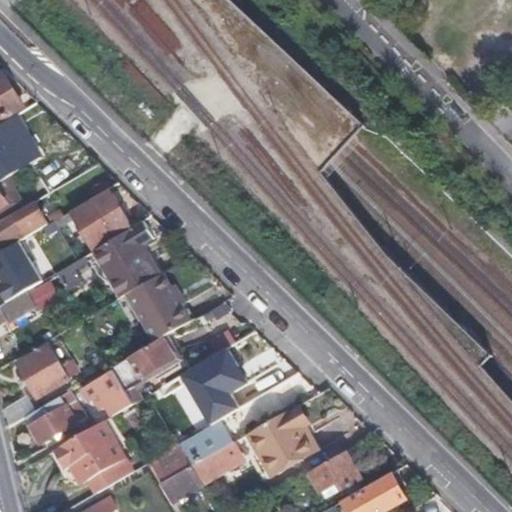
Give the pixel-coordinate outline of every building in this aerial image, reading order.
[(0,118),(21,105),(3,75),(0,76),(0,118)] [(34,118),(28,108),(2,123),(9,133),(34,118)] [(2,123),(0,124),(0,146),(12,138),(9,133),(2,123)] [(23,169),(41,198),(48,194),(29,164),(23,169)] [(5,178),(0,181),(0,207),(13,200),(8,191),(11,189),(5,178)] [(111,191),(79,211),(99,243),(131,223),(111,191)] [(5,251),(28,237),(30,236),(16,213),(0,222),(0,248),(2,247),(5,251)] [(98,247),(126,294),(160,275),(142,242),(153,235),(144,220),(98,247)] [(5,251),(0,254),(0,272),(6,282),(42,261),(28,237),(5,251)] [(84,277),(75,261),(60,270),(69,285),(84,277)] [(155,343),(165,337),(191,320),(182,306),(173,289),(163,272),(160,275),(126,294),(155,343)] [(0,292),(0,305),(16,296),(10,286),(0,292)] [(173,289),(182,306),(186,303),(177,286),(173,289)] [(16,296),(0,305),(0,314),(4,323),(31,308),(22,292),(16,296)] [(132,404),(142,398),(133,382),(177,356),(165,337),(155,343),(111,368),(132,404)] [(69,380),(49,346),(18,364),(37,399),(69,380)] [(232,360),(206,376),(229,415),(255,400),(243,380),(251,375),(243,362),(235,367),(232,360)] [(111,416),(132,404),(111,368),(109,369),(92,380),(100,395),(96,396),(103,408),(106,407),(111,416)] [(71,422),(85,414),(72,391),(49,405),(54,416),(32,430),(40,444),(73,425),(71,422)] [(317,429),(302,402),(247,434),(272,477),(320,448),(312,432),(317,429)] [(26,419),(32,430),(54,416),(49,405),(26,419)] [(88,482),(125,461),(102,422),(93,427),(53,451),(66,472),(78,465),(82,472),(79,476),(83,480),(88,482)] [(183,451),(191,466),(205,459),(197,443),(183,451)] [(191,466),(202,486),(243,462),(232,443),(205,459),(191,466)] [(150,461),(163,483),(191,466),(183,451),(179,445),(171,449),(150,461)] [(361,478),(344,449),(311,468),(322,489),(339,481),(344,488),(361,478)] [(95,493),(132,472),(125,461),(88,482),(95,493)] [(191,466),(163,483),(174,502),(202,486),(191,466)] [(380,511),(407,497),(392,470),(356,490),(368,511),(380,511)] [(113,511),(114,511),(107,499),(85,511),(81,511),(80,509),(75,511),(113,511)]
